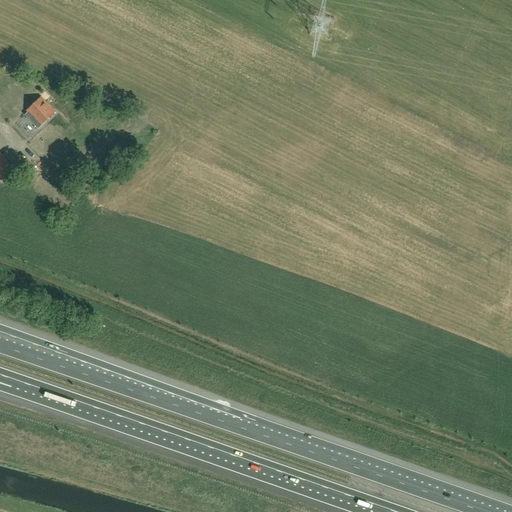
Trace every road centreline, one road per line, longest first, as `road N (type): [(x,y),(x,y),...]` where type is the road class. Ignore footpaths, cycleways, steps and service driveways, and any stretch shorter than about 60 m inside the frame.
road 1 (motorway): [(483,511),(0,345)]
road 2 (motorway): [(13,379),(396,511)]
